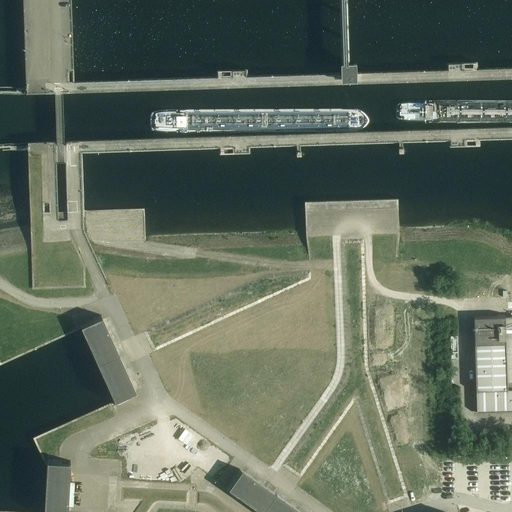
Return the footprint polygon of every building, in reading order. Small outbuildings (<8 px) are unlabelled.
[(356,83),(356,73),(356,65),(340,65),(341,74),(341,83),(345,83),(356,83)] [(100,315),(79,324),(81,327),(81,328),(82,329),(114,402),(115,403),(115,404),(117,407),(138,397),(135,392),(103,319),(100,315)] [(505,317),(473,318),(476,413),(511,411),(511,389),(507,390),(507,384),(511,384),(511,317),(508,317),(505,317)] [(67,511),(68,511),(68,509),(70,461),(47,459),(47,464),(47,466),(44,511),(67,511)] [(225,488),(259,511),(299,511),(238,469),(225,488)]
